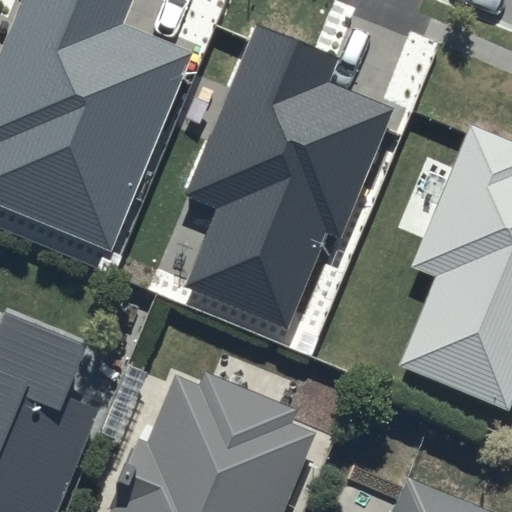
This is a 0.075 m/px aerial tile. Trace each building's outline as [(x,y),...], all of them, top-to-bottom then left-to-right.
[(134,0),(132,0),(22,0),(0,55),(0,206),(111,252),(194,52),(124,23),(134,0)] [(336,58),(255,25),(187,193),(218,206),(185,288),(285,328),(323,234),(339,241),(393,108),(327,81),(336,58)] [(511,142),(469,126),(411,269),(432,277),(396,367),(509,413),(511,406),(511,142)] [(0,511),(52,511),(94,413),(60,398),(81,347),(3,314),(0,322),(0,511)] [(280,511),(312,440),(290,431),(297,414),(199,372),(195,386),(174,376),(145,441),(140,438),(106,511),(280,511)] [(484,511),(402,478),(387,511),(484,511)]
